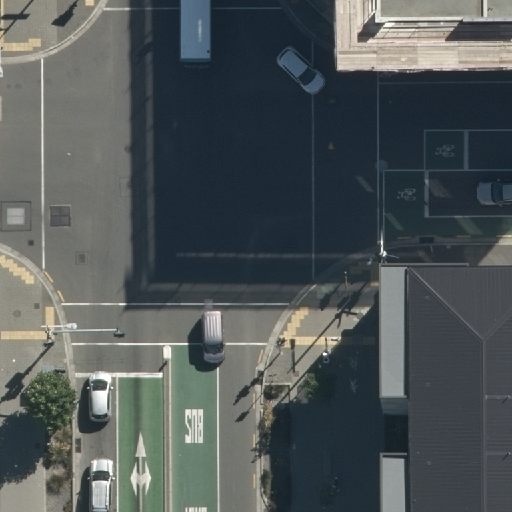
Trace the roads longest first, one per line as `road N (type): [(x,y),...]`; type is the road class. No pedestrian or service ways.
road 1 (secondary): [(118,511),(117,375),(168,150)]
road 2 (secondary): [(168,150),(212,320),(217,511)]
road 3 (tertiary): [(168,150),(511,148)]
road 4 (tertiary): [(0,151),(168,150)]
road 5 (secondary): [(167,0),(168,150)]
